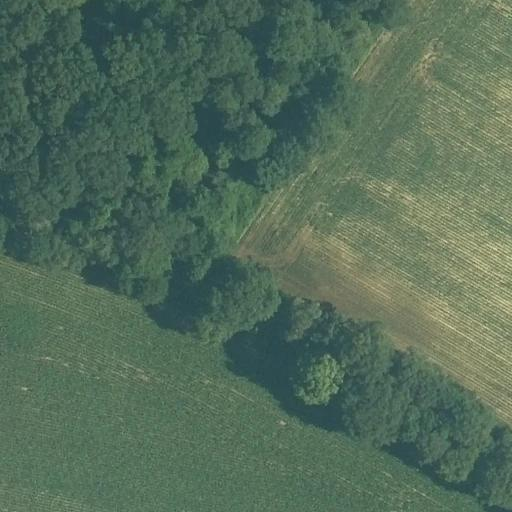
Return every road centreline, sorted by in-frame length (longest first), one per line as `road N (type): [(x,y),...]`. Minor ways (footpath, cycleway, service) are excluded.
road 1 (track): [(0,203),(36,210),(256,300),(511,436)]
road 2 (track): [(0,111),(81,0)]
